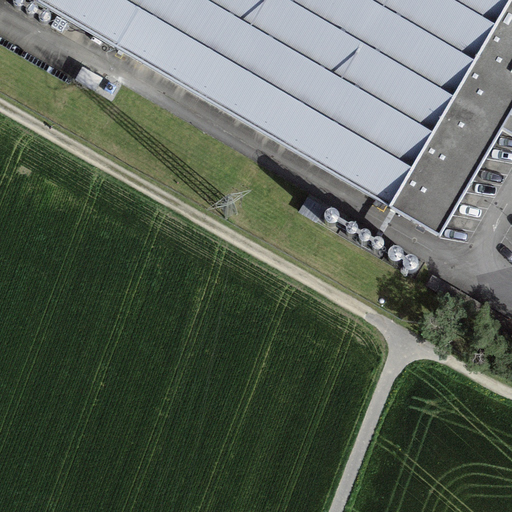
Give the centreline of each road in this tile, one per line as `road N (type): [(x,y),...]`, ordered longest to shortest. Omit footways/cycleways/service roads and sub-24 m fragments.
road 1 (track): [(511,394),(0,105)]
road 2 (track): [(336,511),(402,337)]
